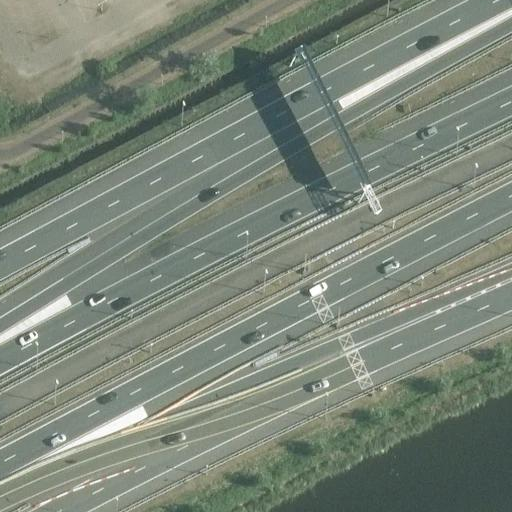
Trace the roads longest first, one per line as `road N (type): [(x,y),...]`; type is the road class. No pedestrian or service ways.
road 1 (motorway): [(511,24),(0,324)]
road 2 (motorway): [(0,463),(511,196)]
road 3 (motorway): [(0,409),(511,149)]
road 4 (motorway): [(511,101),(0,361)]
road 5 (motorway): [(501,0),(0,264)]
road 6 (motorway): [(0,494),(511,269)]
road 7 (motorway): [(58,511),(511,295)]
road 8 (unclassified): [(0,155),(290,0)]
